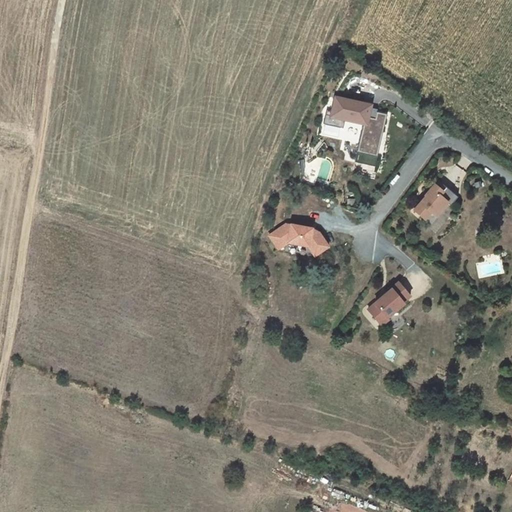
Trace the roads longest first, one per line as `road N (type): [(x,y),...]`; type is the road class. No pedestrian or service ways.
road 1 (track): [(0,386),(64,0)]
road 2 (unknown): [(511,179),(453,142),(351,242)]
